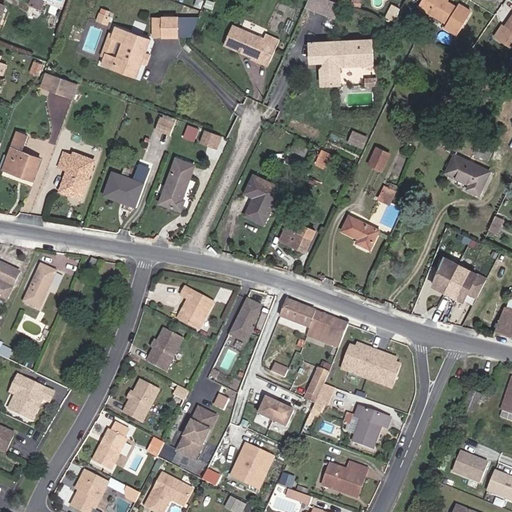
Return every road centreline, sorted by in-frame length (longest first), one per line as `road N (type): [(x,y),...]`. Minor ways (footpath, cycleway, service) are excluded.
road 1 (residential): [(148,251),(227,265),(456,339)]
road 2 (residential): [(148,251),(102,387),(34,507)]
road 3 (residential): [(456,339),(381,511)]
road 4 (residential): [(0,227),(148,251)]
